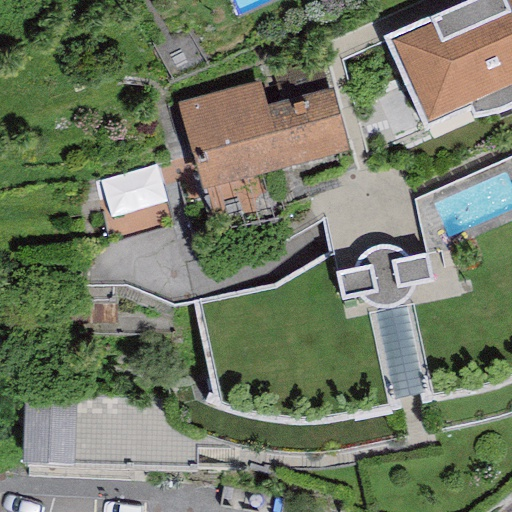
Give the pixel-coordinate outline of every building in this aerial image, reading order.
[(511,0),(488,0),(391,43),(436,132),(477,112),(482,120),(497,118),(511,113),(511,0)] [(264,90),(192,107),(210,178),(350,141),(326,67),(283,78),(290,105),(270,111),(264,90)] [(25,107),(34,132),(79,129),(79,104),(25,107)] [(104,186),(121,246),(186,227),(166,169),(104,186)] [(243,281),(166,294),(187,401),(215,410),(251,415),(287,416),(324,412),(372,405),(413,395),(450,386),(483,375),(511,358),(511,226),(305,268),(300,247),(243,281)] [(127,419),(0,418),(2,475),(155,477),(155,446),(128,447),(127,419)]
